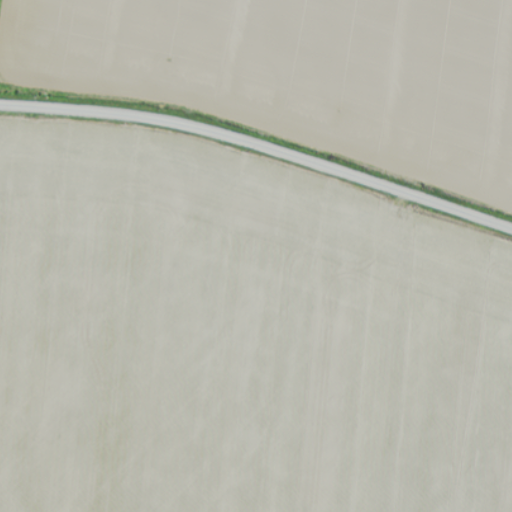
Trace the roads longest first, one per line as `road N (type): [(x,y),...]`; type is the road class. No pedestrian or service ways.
road 1 (residential): [(0,105),(210,133),(511,230)]
road 2 (residential): [(133,119),(98,511)]
